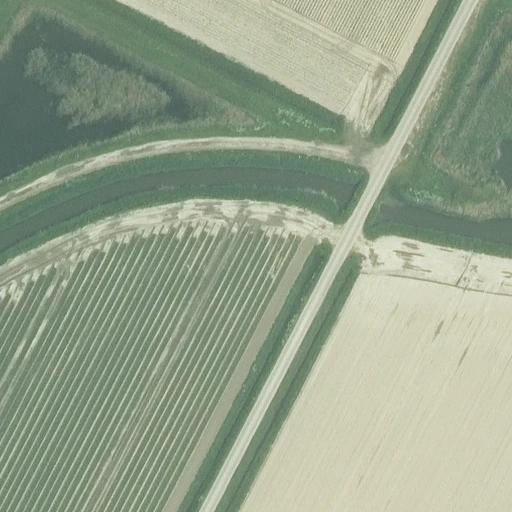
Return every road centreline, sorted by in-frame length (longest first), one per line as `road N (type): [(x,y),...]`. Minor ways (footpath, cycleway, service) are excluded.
road 1 (unclassified): [(207,511),(469,0)]
road 2 (track): [(0,204),(82,167),(172,146),(266,144),(385,166)]
